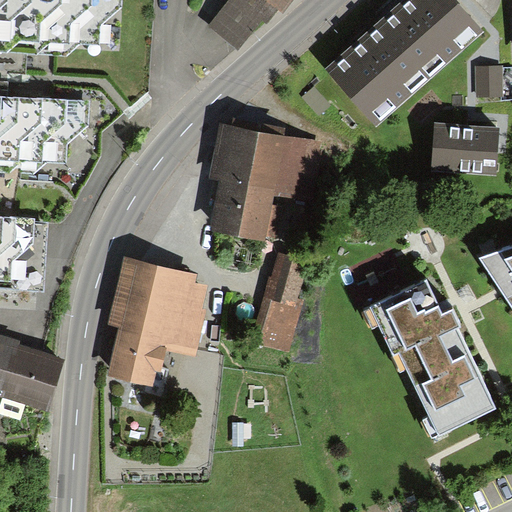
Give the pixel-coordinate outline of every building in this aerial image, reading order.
[(122,0),(0,0),(0,54),(21,56),(51,58),(66,58),(79,47),(100,47),(101,28),(122,8),(122,0)] [(310,0),(232,0),(208,31),(238,54),(260,26),(266,31),(279,16),(283,19),(298,0),(299,0),(306,5),(310,0)] [(379,132),(486,35),(453,0),(407,0),(326,74),(379,132)] [(502,100),(502,68),(477,68),(476,100),(502,100)] [(27,99),(0,97),(0,174),(8,176),(13,172),(34,176),(47,166),(66,166),(67,146),(89,128),(90,103),(75,102),(51,101),(27,99)] [(435,129),(432,176),(496,180),(499,133),(435,129)] [(210,184),(220,186),(218,196),(209,239),(266,251),(268,239),(275,240),(281,210),(273,208),(275,199),(310,206),(321,150),(221,130),(210,184)] [(50,224),(0,220),(0,291),(45,295),(50,224)] [(511,244),(483,254),(511,298),(511,244)] [(310,266),(278,257),(272,280),(269,280),(251,344),(289,355),(305,301),(300,300),(310,266)] [(197,279),(125,263),(111,327),(120,329),(117,344),(109,380),(153,390),(156,374),(163,375),(168,354),(195,360),(205,314),(202,313),(207,290),(195,288),(197,279)] [(441,309),(427,281),(374,306),(403,366),(408,363),(442,433),(490,410),(498,406),(460,329),(462,327),(454,311),(444,316),(441,309)] [(18,334),(0,328),(0,389),(45,402),(59,353),(16,341),(18,334)]
